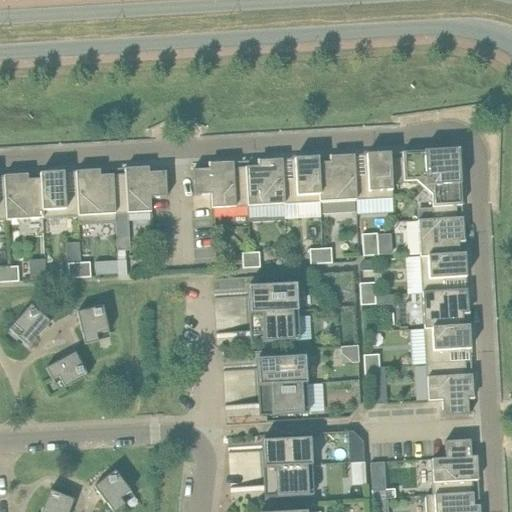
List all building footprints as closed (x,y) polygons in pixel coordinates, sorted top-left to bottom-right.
[(389,154),(388,154),(391,199),(392,199),(391,184),(415,182),(423,189),(458,150),(423,152),(423,153),(418,153),(418,152),(401,153),(401,159),(390,159),(389,154)] [(458,150),(423,189),(431,196),(432,220),(417,221),(417,222),(462,220),(462,219),(456,219),(456,207),(461,207),(460,190),(459,185),(460,185),(459,173),(458,150)] [(353,156),(352,157),(355,201),(391,199),(388,154),(384,154),(384,155),(380,155),(379,154),(378,154),(378,155),(365,155),(366,177),(354,178),(353,156)] [(318,158),(316,158),(319,203),(355,201),(352,157),(344,157),(343,156),(342,156),(342,157),(334,157),(329,157),(329,163),(318,164),(318,158)] [(293,159),(293,165),(294,181),(282,181),(281,161),(280,161),(283,205),(319,203),(316,158),(312,158),(312,159),(308,159),(308,158),(306,158),(306,159),(293,159)] [(257,162),(257,167),(245,168),(247,208),(283,205),(280,161),(272,161),(272,160),(270,160),(270,161),(257,162)] [(208,164),(208,170),(192,171),(193,196),(210,195),(210,210),(247,208),(245,168),(232,169),(232,164),(223,164),(223,163),(221,163),(221,164),(208,164)] [(124,175),(112,176),(114,224),(115,223),(115,216),(151,213),(150,199),(166,198),(165,173),(148,173),(148,168),(135,169),(135,168),(133,168),(133,169),(124,170),(124,175)] [(99,171),(86,172),(86,171),(84,171),(84,172),(75,173),(78,225),(114,224),(112,176),(99,176),(99,171)] [(63,173),(50,174),(50,173),(48,173),(48,174),(44,175),(44,174),(39,174),(42,220),(77,218),(78,225),(75,173),(76,194),(64,194),(63,178),(63,173)] [(12,176),(4,177),(6,222),(42,220),(39,174),(38,174),(39,180),(27,180),(27,175),(14,176),(14,175),(12,175),(12,176)] [(462,220),(417,222),(419,258),(464,255),(464,254),(459,255),(458,243),(463,243),(463,238),(462,230),(463,230),(463,228),(462,228),(462,220)] [(376,234),(361,235),(362,248),(377,247),(376,234)] [(378,256),(377,247),(362,248),(363,257),(378,256)] [(310,265),(322,264),(321,249),(309,250),(310,265)] [(322,264),(331,264),(330,249),(321,249),(322,264)] [(251,269),(259,268),(259,253),(250,254),(251,269)] [(242,269),(251,269),(250,254),(241,254),(242,269)] [(464,255),(419,258),(421,294),(466,291),(444,292),(444,280),(465,279),(465,274),(465,266),(465,264),(464,264),(464,260),(464,255)] [(363,261),(358,267),(358,272),(372,271),(371,260),(363,261)] [(126,276),(125,261),(116,261),(117,276),(126,276)] [(81,279),(90,278),(89,263),(80,264),(81,279)] [(68,279),(81,279),(80,264),(67,264),(68,279)] [(9,283),(18,282),(17,267),(8,268),(9,283)] [(0,283),(9,283),(8,268),(0,268),(0,283)] [(375,296),(374,283),(359,284),(360,297),(375,296)] [(248,316),(297,313),(295,285),(253,288),(254,304),(248,304),(248,296),(214,298),(214,299),(247,297),(248,316)] [(466,291),(421,294),(423,330),(468,327),(468,326),(463,326),(462,315),(468,315),(467,310),(467,301),(467,300),(466,300),(466,291)] [(360,297),(360,306),(375,305),(375,296),(360,297)] [(50,323),(33,308),(30,305),(13,325),(22,333),(17,339),(28,348),(50,323)] [(102,307),(77,313),(84,345),(98,342),(96,335),(108,332),(102,307)] [(297,313),(248,316),(249,331),(216,333),(216,334),(250,332),(250,324),(255,324),(256,344),(298,342),(297,313)] [(468,327),(423,330),(425,366),(465,363),(465,362),(449,363),(448,352),(464,351),(470,351),(469,337),(469,336),(468,336),(468,331),(468,327)] [(75,353),(63,359),(45,369),(52,381),(58,377),(64,388),(87,376),(75,353)] [(379,368),(378,355),(363,356),(364,369),(379,368)] [(257,388),(306,386),(304,357),(262,360),(263,376),(258,377),(257,369),(223,371),(223,372),(256,370),(257,388)] [(465,363),(425,366),(427,402),(442,402),(443,418),(468,417),(467,400),(472,400),(472,387),(472,385),(471,385),(471,376),(466,376),(465,363)] [(364,378),(379,377),(379,368),(364,369),(364,378)] [(306,386),(257,388),(258,404),(225,405),(225,407),(259,405),(259,396),(264,396),(265,416),(307,414),(306,386)] [(262,470),(311,468),(309,439),(267,442),(268,459),(263,459),(262,451),(228,452),(228,453),(261,452),(262,470)] [(476,457),(470,457),(469,441),(444,443),(445,459),(430,460),(432,496),(472,493),(472,482),(477,481),(476,472),(477,472),(477,470),(476,462),(476,457)] [(311,468),(262,470),(263,486),(230,488),(230,489),(264,487),(264,479),(269,478),(270,498),(274,498),(294,497),(313,496),(311,468)] [(114,471),(111,474),(93,487),(111,511),(115,511),(124,505),(120,500),(130,492),(114,471)] [(69,511),(74,500),(53,492),(49,491),(40,511),(69,511)] [(371,491),(372,500),(386,499),(386,491),(371,491)] [(472,493),(432,496),(424,496),(425,511),(478,511),(479,506),(473,507),(472,493)] [(294,497),(274,498),(274,506),(295,505),(294,497)]
